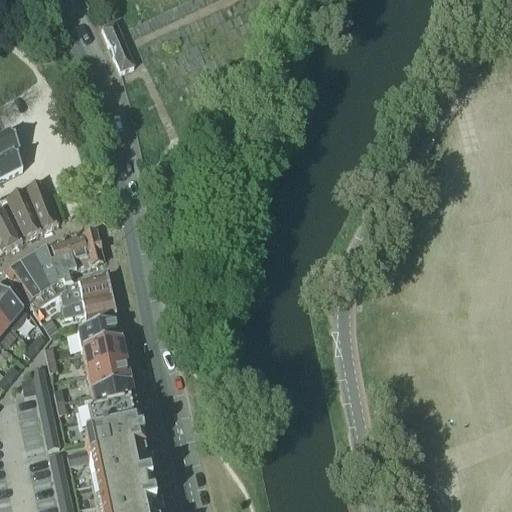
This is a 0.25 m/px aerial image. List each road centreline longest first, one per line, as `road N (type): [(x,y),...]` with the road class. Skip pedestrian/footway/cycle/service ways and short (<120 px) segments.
road 1 (unclassified): [(495,0),(354,258),(340,298),(344,358),(376,511)]
road 2 (tertiary): [(158,381),(115,158),(92,79),(53,0)]
road 3 (residential): [(158,381),(135,380),(96,220),(70,233)]
road 4 (tertiary): [(188,511),(158,381)]
